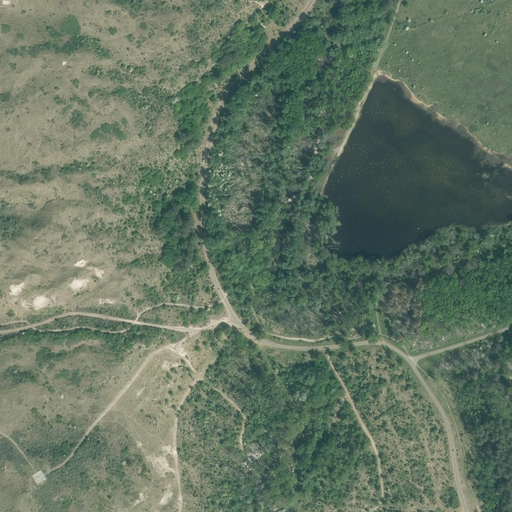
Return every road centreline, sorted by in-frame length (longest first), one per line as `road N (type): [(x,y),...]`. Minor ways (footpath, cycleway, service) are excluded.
road 1 (unknown): [(480,511),(465,480),(459,427),(394,338),(266,333),(248,293)]
road 2 (unknown): [(248,293),(256,245),(336,91),(362,0)]
road 3 (unknown): [(0,324),(118,332),(159,305),(197,308),(248,293)]
